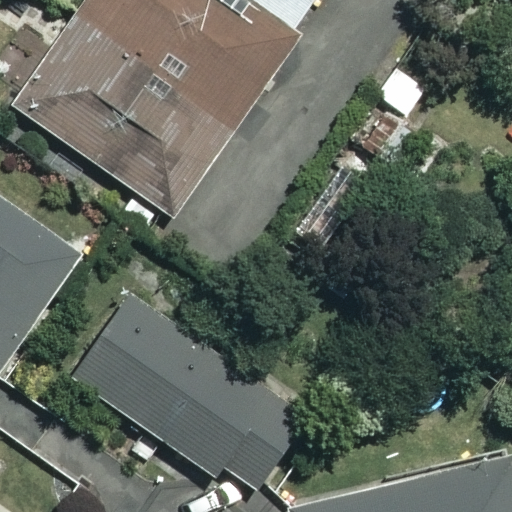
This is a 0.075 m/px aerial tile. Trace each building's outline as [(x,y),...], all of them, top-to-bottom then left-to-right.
[(301,22),(269,0),(84,0),(12,104),(168,213),(301,22)] [(269,0),(301,22),(316,0),(269,0)] [(0,354),(72,247),(0,197),(0,354)] [(302,413),(129,293),(73,374),(245,494),(302,413)] [(511,511),(511,470),(508,454),(284,506),(285,511),(511,511)]
